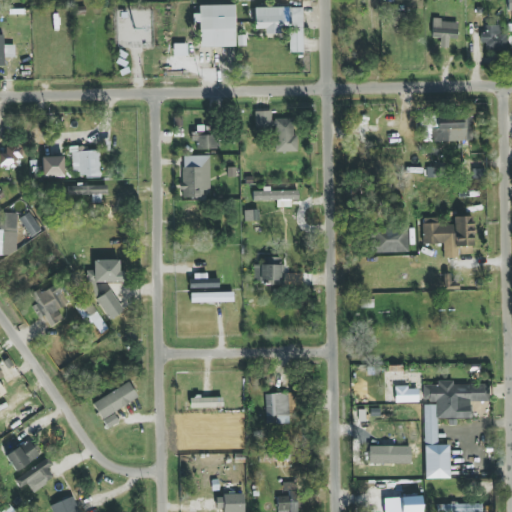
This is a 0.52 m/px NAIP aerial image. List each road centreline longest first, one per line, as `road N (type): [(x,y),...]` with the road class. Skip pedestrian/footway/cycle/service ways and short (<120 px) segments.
road 1 (residential): [(341,511),(326,0)]
road 2 (residential): [(0,92),(511,81)]
road 3 (residential): [(165,511),(160,89)]
road 4 (residential): [(163,464),(138,474),(114,471),(95,454),(0,310)]
road 5 (residential): [(511,294),(510,82)]
road 6 (residential): [(338,350),(164,351)]
